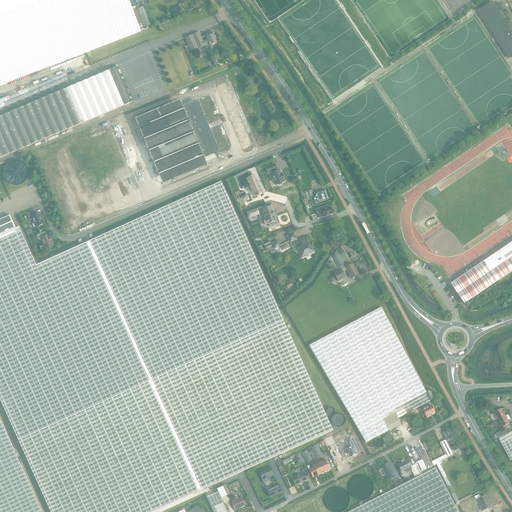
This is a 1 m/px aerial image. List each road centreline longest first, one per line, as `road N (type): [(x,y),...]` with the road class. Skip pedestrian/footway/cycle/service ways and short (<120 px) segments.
road 1 (unclassified): [(41,205),(65,238),(283,147),(310,127)]
road 2 (secondary): [(423,317),(310,127)]
road 3 (unclassified): [(266,511),(458,415)]
road 4 (secondary): [(310,127),(221,0)]
